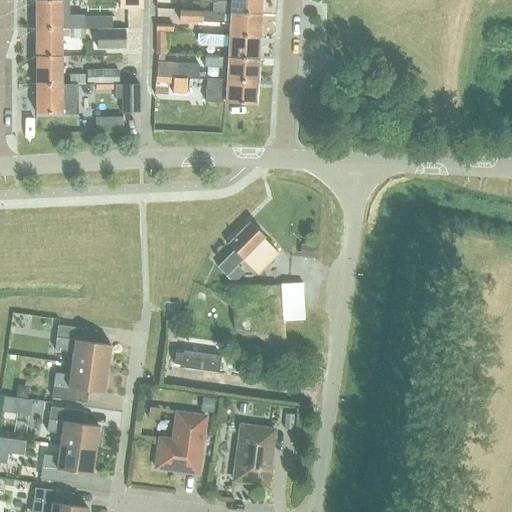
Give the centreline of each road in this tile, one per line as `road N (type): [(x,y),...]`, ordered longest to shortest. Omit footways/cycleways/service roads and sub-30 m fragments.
road 1 (residential): [(365,162),(316,511)]
road 2 (residential): [(0,165),(282,160)]
road 3 (residential): [(126,506),(118,487),(144,313)]
road 4 (residential): [(282,160),(290,0)]
road 5 (residential): [(365,162),(511,165)]
road 6 (residential): [(0,127),(1,0)]
